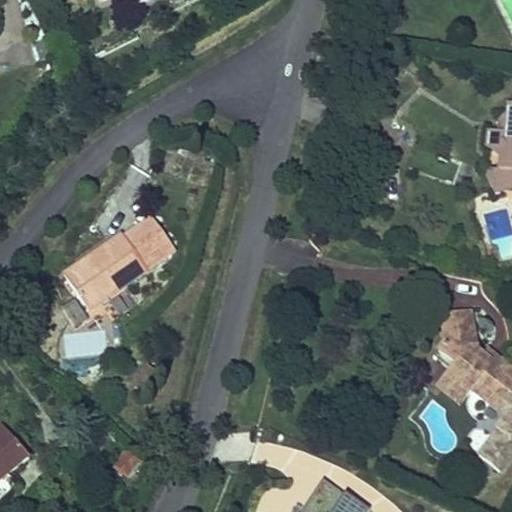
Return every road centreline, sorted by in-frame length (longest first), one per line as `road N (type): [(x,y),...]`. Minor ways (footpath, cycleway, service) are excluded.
road 1 (residential): [(295,52),(220,367),(170,511)]
road 2 (residential): [(295,52),(208,83),(111,139),(0,265)]
